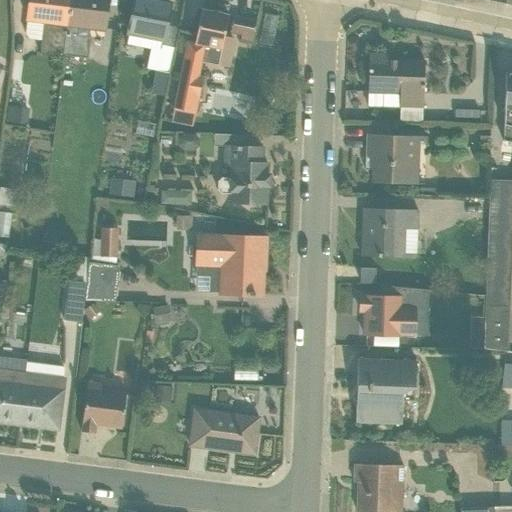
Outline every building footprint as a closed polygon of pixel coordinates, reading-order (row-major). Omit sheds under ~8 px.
[(63,57),(68,0),(30,0),(24,36),(28,41),(41,43),(41,55),(63,57)] [(89,30),(105,31),(108,0),(68,0),(63,57),(86,59),(89,30)] [(124,0),(118,32),(157,40),(164,0),(162,0),(124,0)] [(180,42),(210,48),(218,10),(189,4),(180,42)] [(155,69),(157,49),(136,46),(134,66),(155,69)] [(418,106),(419,55),(364,53),(362,91),(396,92),(395,106),(418,106)] [(511,143),(511,73),(506,72),(506,74),(503,141),(511,143)] [(480,109),(455,109),(455,120),(480,121),(480,109)] [(359,182),(417,183),(418,134),(360,133),(359,182)] [(219,202),(263,204),(264,161),(257,161),(258,145),(221,144),(219,202)] [(111,176),(109,192),(133,195),(135,179),(111,176)] [(511,255),(511,178),(491,177),(486,314),(472,313),(470,346),(509,348),(511,255)] [(191,191),(161,189),(161,202),(190,203),(191,191)] [(356,257),(400,258),(400,226),(414,227),(414,208),(358,207),(356,257)] [(192,215),(176,214),(176,227),(192,227),(192,215)] [(118,226),(101,226),(100,254),(117,255),(118,226)] [(202,290),(260,293),(262,233),(188,230),(186,276),(202,277),(202,290)] [(89,259),(85,297),(115,298),(119,263),(89,259)] [(85,280),(69,279),(64,317),(82,320),(84,297),(85,280)] [(356,332),(422,335),(423,297),(358,294),(356,332)] [(168,303),(152,305),(155,321),(171,319),(168,303)] [(398,424),(398,398),(406,398),(407,360),(348,359),(346,423),(398,424)] [(0,424),(13,426),(21,372),(0,368),(0,424)] [(13,426),(55,432),(63,378),(21,372),(13,426)] [(96,422),(122,426),(126,393),(127,389),(101,386),(102,380),(88,378),(81,431),(95,433),(96,422)] [(172,386),(155,384),(153,398),(170,401),(172,386)] [(190,447),(256,455),(258,432),(261,415),(195,406),(190,447)] [(511,437),(511,421),(492,421),(492,436),(511,437)] [(351,510),(399,511),(399,465),(351,465),(351,510)] [(511,511),(511,503),(459,505),(459,511),(511,511)]
